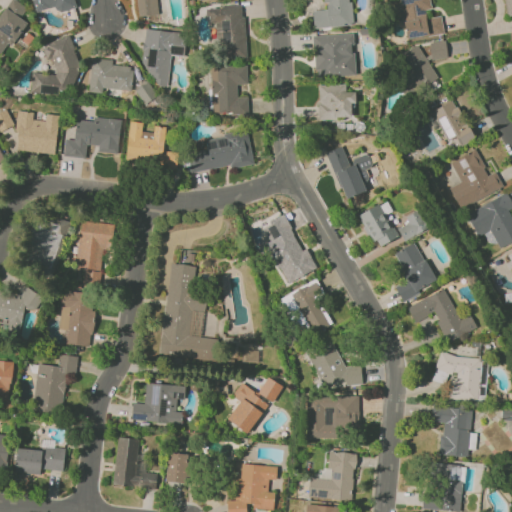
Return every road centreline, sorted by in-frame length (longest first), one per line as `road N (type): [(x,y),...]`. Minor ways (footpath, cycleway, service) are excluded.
road 1 (residential): [(274,0),(285,160),(396,361),(384,511)]
road 2 (residential): [(292,172),(255,191),(145,203),(25,187),(0,234)]
road 3 (residential): [(145,203),(125,344),(100,396),(86,508)]
road 4 (residential): [(471,0),(483,67),(511,133)]
